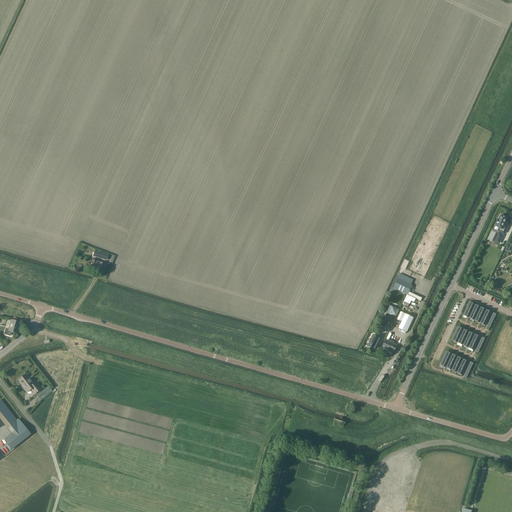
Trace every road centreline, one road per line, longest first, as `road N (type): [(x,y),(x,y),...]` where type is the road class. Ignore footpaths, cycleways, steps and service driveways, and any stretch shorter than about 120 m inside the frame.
road 1 (tertiary): [(395,409),(42,306)]
road 2 (unclassified): [(365,511),(376,471),(405,450),(448,442),(511,460)]
road 3 (unclassified): [(53,511),(61,483),(48,444),(0,378)]
road 4 (unclassified): [(451,285),(395,409)]
road 5 (tertiary): [(511,431),(503,439),(395,409)]
